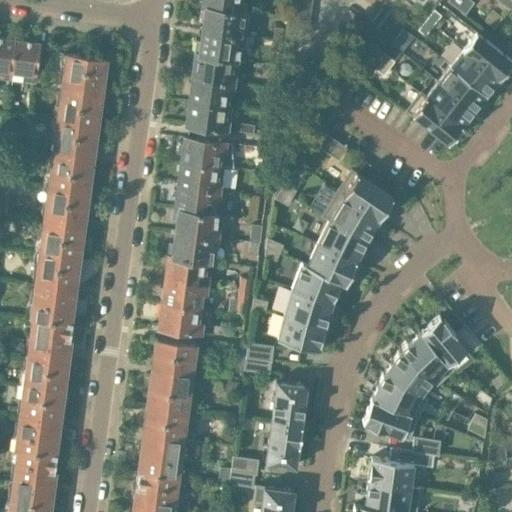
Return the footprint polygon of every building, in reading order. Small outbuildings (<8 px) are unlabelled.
[(202,0),(202,3),(244,9),(245,0),(202,0)] [(471,0),(449,0),(464,11),(472,0),(471,0)] [(308,19),(310,4),(290,1),(288,16),(308,19)] [(203,16),(202,27),(245,33),(246,22),(243,22),(244,9),(202,3),(200,15),(203,16)] [(433,24),(441,14),(434,8),(425,19),(433,24)] [(494,28),(502,17),(492,9),(484,19),(494,28)] [(308,19),(288,16),(286,31),(307,34),(308,19)] [(425,19),(418,28),(425,34),(433,24),(425,19)] [(283,28),(274,26),(273,38),(281,39),(283,28)] [(244,42),(245,33),(202,27),(200,39),(197,38),(195,50),(234,56),(238,56),(240,41),(244,42)] [(499,76),(511,58),(476,30),(462,47),(499,76)] [(0,69),(9,70),(14,39),(0,36),(0,69)] [(407,44),(397,36),(391,43),(401,51),(407,44)] [(271,50),(280,51),(281,39),(273,38),(271,50)] [(38,42),(14,39),(9,70),(25,72),(24,80),(32,81),(38,42)] [(356,52),(362,57),(370,47),(364,43),(356,52)] [(499,76),(462,47),(450,63),(486,92),(499,76)] [(195,50),(192,74),(234,80),(235,71),(232,71),(234,56),(195,50)] [(362,57),(356,52),(349,61),(355,66),(362,57)] [(389,67),(394,60),(384,52),(379,58),(389,67)] [(66,53),(61,85),(99,90),(103,58),(66,53)] [(379,58),(373,66),(383,74),(389,67),(379,58)] [(349,61),(341,71),(347,75),(355,66),(349,61)] [(437,79),(474,108),(486,92),(450,63),(449,64),(437,79)] [(340,85),(347,75),(341,71),(334,80),(340,85)] [(268,73),(267,85),(275,86),(277,74),(268,73)] [(233,90),(234,80),(192,74),(188,98),(227,103),(228,90),(233,90)] [(437,79),(425,94),(420,91),(461,124),(474,108),(437,79)] [(94,123),(99,90),(61,85),(57,118),(94,123)] [(273,98),(275,86),(267,85),(265,97),(273,98)] [(420,91),(407,108),(448,141),(461,124),(420,91)] [(225,118),(227,103),(188,98),(185,122),(228,128),(229,119),(225,118)] [(3,124),(13,125),(14,115),(4,114),(3,124)] [(57,118),(53,151),(90,156),(94,123),(57,118)] [(254,124),(241,122),(240,130),(253,131),(254,124)] [(323,150),(331,137),(324,132),(314,144),(323,150)] [(226,140),(183,135),(180,159),(218,164),(220,150),(225,151),(226,140)] [(86,189),(90,156),(53,151),(48,184),(86,189)] [(217,178),(218,164),(180,159),(177,183),(219,188),(221,179),(217,178)] [(378,216),(392,195),(351,168),(337,189),(378,216)] [(260,194),(262,182),(253,181),(251,192),(260,194)] [(279,189),(292,196),(296,189),(285,182),(279,189)] [(219,188),(177,183),(174,207),(212,211),(214,198),(218,198),(219,188)] [(82,221),(86,189),(48,184),(44,217),(82,221)] [(279,189),(274,196),(288,204),(292,196),(279,189)] [(337,189),(336,190),(322,214),(329,216),(366,236),(378,216),(337,189)] [(247,215),(257,216),(258,205),(249,204),(247,215)] [(217,212),(212,211),(174,207),(172,219),(175,219),(174,230),(217,236),(218,227),(216,226),(217,212)] [(366,236),(329,216),(316,241),(355,258),(366,236)] [(44,217),(40,250),(77,255),(82,221),(44,217)] [(259,242),(261,225),(251,224),(249,241),(251,241),(259,242)] [(211,259),(214,260),(217,236),(174,230),(172,242),(169,241),(167,254),(206,259),(211,260),(211,259)] [(266,245),(279,251),(283,243),(267,236),(266,245)] [(257,253),(259,242),(251,241),(249,253),(257,254),(257,253)] [(316,241),(307,262),(301,260),(301,261),(345,280),(355,258),(316,241)] [(264,254),(276,259),(279,251),(266,245),(264,254)] [(73,287),(77,255),(40,250),(35,283),(73,287)] [(204,273),(206,259),(167,254),(164,278),(208,283),(209,274),(204,273)] [(331,300),(340,279),(345,281),(345,280),(301,261),(291,286),(331,300)] [(248,288),(249,277),(241,276),(240,287),(248,288)] [(206,293),(208,283),(164,278),(161,301),(200,306),(202,292),(206,293)] [(33,316),(69,320),(73,287),(35,283),(31,316),(33,316)] [(283,313),(324,322),(331,301),(331,300),(291,286),(283,313)] [(248,288),(240,287),(238,298),(247,299),(248,288)] [(252,305),(265,308),(267,300),(253,296),(252,305)] [(198,321),(200,306),(161,301),(158,325),(201,331),(203,321),(198,321)] [(277,337),(318,347),(324,324),(324,322),(283,313),(277,337)] [(452,367),(447,362),(465,347),(469,352),(481,343),(465,324),(455,331),(443,316),(441,316),(439,313),(419,329),(451,368),(452,367)] [(71,321),(69,320),(33,316),(29,348),(66,353),(71,321)] [(214,324),(212,333),(225,334),(226,326),(214,324)] [(419,329),(402,346),(400,348),(437,381),(451,368),(419,329)] [(156,336),(151,370),(189,375),(193,341),(156,336)] [(247,341),(245,354),(270,358),(272,345),(247,341)] [(246,345),(233,343),(231,354),(245,356),(246,345)] [(62,386),(66,353),(29,348),(24,381),(62,386)] [(426,396),(420,392),(431,377),(437,382),(437,381),(400,348),(382,368),(382,369),(426,397),(426,396)] [(244,367),(268,370),(270,358),(245,354),(244,367)] [(417,414),(426,397),(382,369),(371,395),(417,414)] [(185,408),(189,375),(151,370),(147,403),(185,408)] [(241,381),(224,379),(222,390),(239,392),(241,381)] [(271,420),(300,424),(306,383),(276,379),(271,420)] [(24,381),(20,413),(58,418),(62,386),(24,381)] [(491,396),(480,388),(475,395),(488,405),(491,396)] [(371,395),(362,419),(365,420),(365,421),(384,429),(385,428),(408,437),(417,414),(371,395)] [(180,441),(185,408),(147,403),(143,436),(180,441)] [(485,426),(486,417),(475,411),(471,419),(479,423),(485,426)] [(53,451),(58,418),(20,413),(16,446),(18,447),(53,451)] [(265,459),(295,464),(298,444),(301,424),(300,424),(271,420),(265,459)] [(479,423),(475,431),(484,435),(485,426),(479,423)] [(412,448),(433,451),(437,452),(439,439),(414,435),(412,448)] [(176,474),(180,441),(143,436),(138,469),(176,474)] [(18,447),(13,479),(51,484),(55,452),(53,451),(18,447)] [(431,463),(433,451),(412,448),(408,448),(407,460),(371,455),(367,479),(410,485),(413,461),(431,463)] [(255,471),(257,458),(232,455),(230,468),(254,471),(255,471)] [(230,467),(219,466),(217,478),(228,480),(230,467)] [(252,484),(254,471),(230,468),(229,480),(252,484)] [(138,469),(134,502),(171,507),(176,474),(138,469)] [(9,511),(47,511),(51,484),(13,479),(9,511)] [(367,479),(364,504),(396,508),(406,509),(410,485),(367,479)] [(290,511),(293,489),(256,483),(254,499),(261,500),(259,511),(290,511)] [(463,492),(462,501),(475,503),(476,494),(463,492)] [(170,511),(171,507),(134,502),(132,511),(170,511)] [(364,504),(354,502),(352,511),(395,511),(396,508),(364,504)]
